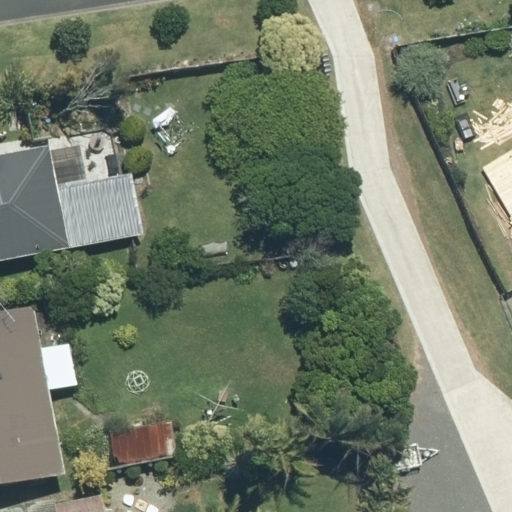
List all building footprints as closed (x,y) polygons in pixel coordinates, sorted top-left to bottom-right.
[(418,71),(406,48),(394,54),(406,78),(418,71)] [(47,152),(0,160),(0,267),(143,239),(130,178),(86,187),(79,154),(49,160),(47,152)] [(201,181),(173,185),(182,255),(211,251),(201,181)] [(403,367),(381,285),(339,296),(360,378),(403,367)] [(32,312),(0,317),(0,491),(62,481),(47,394),(76,389),(68,348),(39,354),(32,312)] [(170,424),(107,435),(114,470),(176,459),(170,424)]
